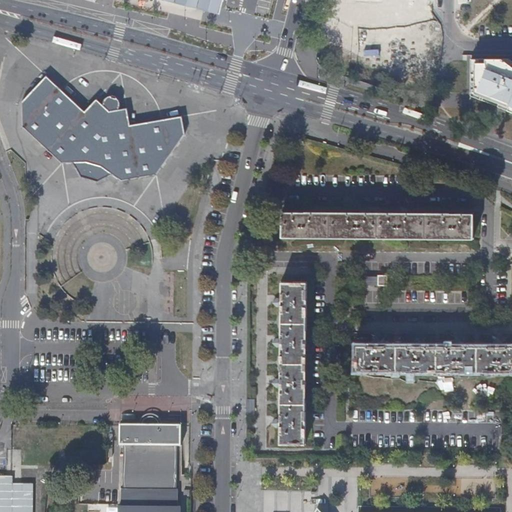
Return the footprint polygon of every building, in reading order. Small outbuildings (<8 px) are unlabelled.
[(166,0),(219,13),(222,0),(166,0)] [(394,0),(394,68),(425,68),(424,0),(394,0)] [(511,63),(506,60),(472,63),(470,95),(511,115),(511,63)] [(21,102),(22,127),(61,163),(72,163),(80,177),(97,182),(111,174),(121,181),(156,175),(182,137),(182,117),(129,125),(126,108),(117,110),(119,104),(119,102),(118,99),(116,98),(115,97),(115,98),(111,97),(111,96),(110,96),(106,97),(104,99),(103,102),(102,105),(96,99),(84,112),(46,76),(21,102)] [(473,214),(281,212),(281,237),(473,239),(473,214)] [(364,275),(364,285),(386,285),(387,276),(364,275)] [(280,306),(280,339),(280,346),(279,379),(279,386),(279,419),(279,427),(279,445),(306,445),(306,282),(280,282),(280,299),(280,306)] [(372,345),(355,345),(355,372),(511,372),(511,346),(501,346),(493,346),(460,346),(453,346),(420,346),(412,346),(380,345),(372,345)] [(123,490),(121,490),(121,511),(177,511),(177,490),(176,490),(177,446),(180,446),(181,427),(181,426),(158,426),(142,425),(119,425),(119,446),(123,446),(123,490)] [(12,478),(0,477),(0,511),(31,511),(32,486),(12,485),(12,478)]
